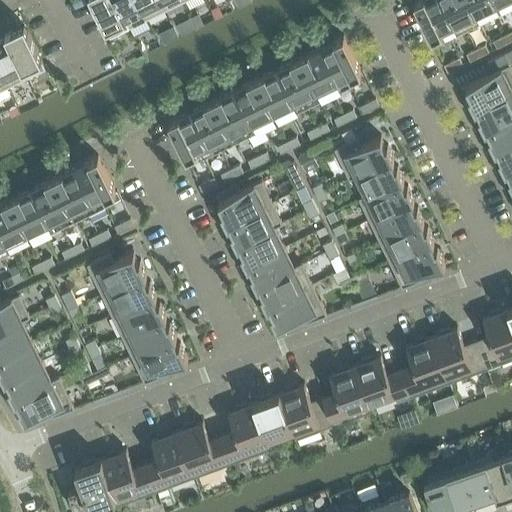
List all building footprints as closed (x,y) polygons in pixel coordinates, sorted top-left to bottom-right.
[(110,37),(129,28),(124,19),(116,2),(115,0),(92,0),(106,28),(110,37)] [(129,28),(147,19),(143,10),(138,0),(115,0),(116,2),(124,19),(129,28)] [(147,19),(166,9),(161,1),(160,0),(138,0),(143,10),(147,19)] [(166,9),(184,0),(183,0),(160,0),(161,1),(166,9)] [(511,0),(417,0),(416,1),(433,37),(442,33),(446,41),(511,8),(511,0)] [(192,16),(187,19),(192,29),(197,27),(192,16)] [(28,77),(46,68),(42,59),(25,24),(6,33),(16,51),(24,68),(28,77)] [(9,86),(28,77),(24,68),(16,51),(6,33),(0,35),(0,66),(5,77),(9,86)] [(497,47),(508,42),(504,35),(494,40),(497,47)] [(335,41),(316,50),(310,53),(292,61),(292,62),(267,74),(248,82),(249,83),(224,95),(223,94),(205,103),(206,104),(181,116),(180,115),(170,120),(188,157),(196,153),(200,160),(358,84),(354,76),(363,72),(345,36),(335,41)] [(486,44),(476,48),(480,56),(489,51),(486,44)] [(470,61),(480,56),(476,48),(466,53),(470,61)] [(468,85),(473,95),(470,96),(477,109),(479,108),(478,107),(511,90),(511,67),(505,53),(488,61),(494,72),(468,85)] [(461,57),(445,65),(448,72),(464,64),(461,57)] [(0,90),(9,86),(5,77),(0,66),(0,90)] [(511,90),(478,107),(479,108),(483,115),(480,117),(487,130),(489,129),(511,117),(511,90)] [(380,105),(377,98),(361,106),(364,113),(380,105)] [(353,108),(346,112),(350,119),(357,116),(353,108)] [(338,125),(350,119),(346,112),(335,117),(338,125)] [(497,150),(499,149),(498,148),(511,141),(511,117),(489,129),(493,136),(490,137),(497,150)] [(327,121),(317,126),(321,133),(331,129),(327,121)] [(317,126),(308,131),(312,138),(321,133),(317,126)] [(350,179),(358,176),(358,174),(393,157),(394,158),(396,157),(389,144),(387,145),(382,135),(362,145),(359,137),(335,148),(350,179)] [(296,136),(288,140),(291,147),(300,143),(296,136)] [(282,152),(291,147),(288,140),(278,145),(282,152)] [(500,158),(505,168),(511,165),(511,141),(498,148),(499,149),(503,156),(500,158)] [(271,158),(268,150),(258,155),(262,162),(271,158)] [(0,257),(113,202),(109,195),(117,191),(99,155),(89,160),(89,161),(64,173),(64,172),(46,181),(21,194),(21,193),(3,202),(0,203),(0,257)] [(262,162),(258,155),(249,160),(252,167),(262,162)] [(397,166),(394,158),(393,157),(358,174),(358,176),(367,194),(368,195),(403,178),(404,179),(406,178),(399,165),(397,166)] [(306,185),(294,161),(289,158),(283,161),(297,189),(306,185)] [(240,164),(230,169),(233,176),(243,171),(240,164)] [(225,180),(233,176),(230,169),(222,173),(225,180)] [(215,176),(199,183),(203,191),(219,183),(215,176)] [(407,186),(404,179),(403,178),(368,195),(367,194),(359,198),(370,219),(378,215),(413,198),(413,200),(416,198),(409,185),(407,186)] [(229,224),(231,223),(231,221),(265,204),(273,201),(262,179),(255,182),(220,199),(225,210),(223,211),(229,224)] [(314,186),(317,194),(326,190),(322,182),(314,186)] [(329,196),(326,190),(317,194),(320,200),(329,196)] [(303,202),(307,211),(316,207),(312,198),(303,202)] [(417,207),(413,200),(413,198),(378,215),(370,219),(380,240),(388,236),(423,219),(423,220),(426,219),(419,206),(417,207)] [(284,222),(273,201),(265,204),(231,221),(231,223),(235,230),(233,231),(239,244),(241,243),(276,226),(284,222)] [(319,213),(316,207),(307,211),(310,217),(319,213)] [(135,224),(131,217),(116,225),(119,232),(135,224)] [(427,227),(423,220),(423,219),(388,236),(380,240),(390,260),(398,256),(433,239),(433,240),(436,239),(429,226),(427,227)] [(333,227),(337,235),(346,231),(342,223),(333,227)] [(249,265),(251,264),(251,262),(285,246),(276,226),(241,243),(245,251),(243,252),(249,265)] [(108,228),(101,232),(105,239),(111,236),(108,228)] [(349,238),(346,231),(337,235),(340,242),(349,238)] [(93,245),(105,239),(101,232),(89,238),(93,245)] [(323,243),(326,251),(336,247),(332,239),(323,243)] [(437,248),(433,240),(433,239),(398,256),(390,260),(400,280),(403,286),(427,278),(424,271),(447,263),(439,247),(437,248)] [(80,241),(72,245),(76,253),(84,249),(80,241)] [(66,258),(76,253),(72,245),(62,250),(66,258)] [(259,285),(261,284),(261,283),(295,266),(295,265),(285,246),(251,262),(251,264),(255,271),(253,272),(259,285)] [(339,255),(336,247),(326,251),(330,259),(339,255)] [(90,272),(101,295),(144,273),(144,274),(146,273),(140,260),(137,261),(132,251),(113,261),(108,253),(86,264),(90,272)] [(359,258),(356,251),(346,255),(350,262),(359,258)] [(51,256),(43,260),(47,267),(55,263),(51,256)] [(36,273),(47,267),(43,260),(33,266),(36,273)] [(302,261),(295,265),(295,266),(261,283),(261,284),(265,292),(263,293),(269,306),(271,305),(306,288),(313,284),(302,261)] [(368,275),(365,269),(353,275),(356,281),(368,275)] [(22,271),(14,274),(18,281),(25,278),(22,271)] [(148,281),(144,274),(144,273),(101,295),(112,315),(154,294),(157,293),(150,280),(148,281)] [(6,287),(18,281),(14,274),(3,280),(6,287)] [(353,275),(341,281),(344,287),(356,281),(353,275)] [(325,307),(313,284),(306,288),(271,305),(275,312),(272,313),(278,324),(301,316),(304,323),(328,314),(325,307)] [(79,306),(71,290),(62,294),(70,310),(79,306)] [(0,330),(21,320),(22,321),(30,317),(17,292),(10,296),(0,301),(0,330)] [(55,294),(46,298),(50,305),(59,301),(55,294)] [(158,302),(154,294),(112,315),(122,335),(164,314),(165,315),(167,314),(160,301),(158,302)] [(59,301),(50,305),(54,312),(62,308),(59,301)] [(79,306),(70,310),(73,316),(82,312),(79,306)] [(511,361),(511,315),(510,309),(504,311),(503,308),(490,313),(491,316),(484,318),(491,336),(478,341),(486,363),(489,370),(511,361)] [(168,322),(165,315),(164,314),(122,335),(132,355),(174,334),(175,335),(177,334),(171,321),(168,322)] [(0,356),(32,340),(22,321),(21,320),(0,330),(0,356)] [(439,335),(433,337),(448,377),(450,384),(489,370),(486,363),(478,341),(465,345),(459,328),(452,330),(451,327),(438,332),(439,335)] [(145,381),(169,372),(166,365),(189,357),(181,341),(179,342),(175,335),(174,334),(132,355),(142,374),(145,381)] [(79,342),(75,335),(66,339),(70,346),(79,342)] [(414,364),(401,369),(410,391),(412,398),(450,384),(448,377),(433,337),(427,339),(426,337),(413,342),(414,344),(407,346),(414,364)] [(98,346),(95,338),(86,343),(90,350),(98,346)] [(0,368),(5,379),(7,378),(42,360),(32,340),(0,356),(0,363),(0,364),(0,368)] [(82,349),(79,342),(70,346),(73,353),(82,349)] [(98,346),(90,350),(93,357),(102,353),(98,346)] [(398,403),(412,398),(410,391),(401,369),(389,374),(382,356),(375,358),(375,356),(361,361),(362,363),(356,365),(371,405),(372,405),(396,396),(398,403)] [(16,399),(17,398),(52,381),(52,379),(42,360),(7,378),(11,385),(9,386),(16,399)] [(96,370),(93,371),(88,362),(78,367),(83,377),(84,376),(87,382),(99,376),(96,370)] [(111,370),(108,364),(96,370),(99,376),(111,370)] [(375,412),(372,405),(371,405),(356,365),(351,367),(350,365),(337,370),(338,372),(331,375),(337,393),(325,397),(333,419),(336,426),(375,412)] [(59,375),(52,379),(52,381),(17,398),(21,405),(19,406),(25,418),(49,409),(51,415),(75,407),(59,375)] [(297,441),(336,426),(333,419),(325,397),(312,402),(306,384),(299,386),(298,384),(285,389),(286,391),(280,393),(295,434),(294,434),(297,441)] [(271,442),(294,434),(295,434),(280,393),(274,396),(273,393),(260,398),(261,401),(255,403),(270,443),(271,442)] [(274,449),(271,442),(270,443),(255,403),(249,405),(248,402),(235,407),(236,410),(230,412),(236,430),(223,435),(232,457),(234,464),(274,449)] [(184,429),(179,431),(194,471),(196,478),(234,464),(232,457),(223,435),(211,439),(204,422),(198,424),(197,422),(184,426),(184,429)] [(160,458),(147,463),(155,485),(158,492),(196,478),(194,471),(179,431),(173,433),(172,431),(159,436),(160,438),(153,441),(160,458)] [(119,507),(158,492),(155,485),(147,463),(134,468),(128,450),(121,452),(120,450),(107,455),(108,457),(102,459),(117,499),(116,500),(119,507)] [(504,498),(511,495),(511,476),(505,455),(486,462),(485,462),(498,500),(504,498)] [(506,506),(504,498),(498,500),(485,462),(484,457),(465,464),(479,506),(493,502),(496,509),(506,506)] [(82,511),(91,509),(116,500),(117,499),(102,459),(96,461),(95,459),(82,464),(83,466),(76,469),(83,487),(70,492),(71,496),(69,497),(74,510),(76,509),(77,511),(82,511)] [(459,511),(463,511),(465,511),(479,506),(465,464),(446,470),(445,471),(459,511)] [(400,473),(404,483),(414,479),(411,469),(400,473)] [(465,511),(463,511),(459,511),(445,471),(445,470),(426,476),(428,481),(425,482),(434,510),(436,509),(436,511),(465,511)] [(389,511),(418,511),(410,491),(385,501),(389,511)] [(362,511),(389,511),(385,501),(362,510),(362,511)]
